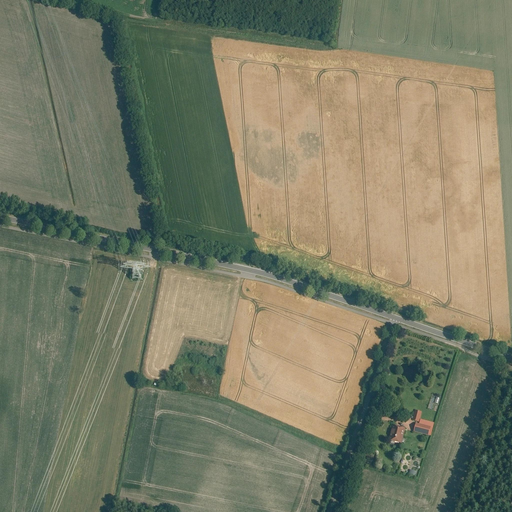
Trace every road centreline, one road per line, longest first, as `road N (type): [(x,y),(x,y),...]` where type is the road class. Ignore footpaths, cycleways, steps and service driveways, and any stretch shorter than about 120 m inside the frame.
road 1 (tertiary): [(0,216),(281,274),(396,318)]
road 2 (unclassified): [(396,318),(329,511)]
road 3 (tertiary): [(396,318),(511,357)]
